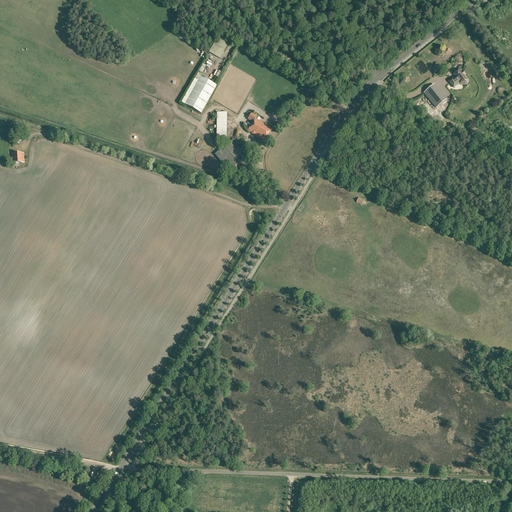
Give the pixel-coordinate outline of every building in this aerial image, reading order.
[(224,53),(230,40),(227,38),(226,40),(224,39),(225,36),(221,34),(215,47),(219,48),(218,51),(224,53)] [(201,55),(205,49),(200,46),(196,52),(201,55)] [(200,69),(204,72),(208,65),(204,62),(200,69)] [(462,84),(463,85),(464,85),(465,85),(466,84),(467,84),(467,83),(467,82),(467,81),(468,80),(464,76),(465,75),(462,72),(459,69),(454,74),(456,77),(453,79),(452,78),(448,81),(453,88),(457,84),(456,83),(458,81),(462,84)] [(216,86),(200,77),(185,105),(201,114),(216,86)] [(424,94),(436,108),(445,100),(434,86),(424,94)] [(227,112),(217,112),(217,145),(226,145),(227,112)] [(265,141),(272,130),(268,128),(269,127),(256,119),(257,116),(252,113),(248,120),(253,123),(248,131),(261,139),(265,141)] [(27,133),(23,130),(15,142),(19,145),(22,140),(23,140),(27,133)] [(248,156),(234,139),(216,154),(229,171),(248,156)] [(12,163),(24,163),(24,153),(12,153),(12,163)]
